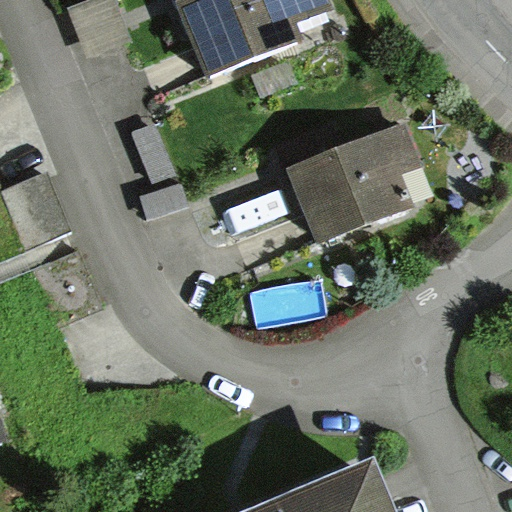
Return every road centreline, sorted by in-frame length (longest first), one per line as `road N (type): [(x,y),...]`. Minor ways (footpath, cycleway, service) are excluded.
road 1 (residential): [(382,341),(320,366),(261,373),(184,350),(138,303),(17,0)]
road 2 (residential): [(461,511),(414,393),(382,341)]
road 3 (residential): [(382,341),(511,249)]
